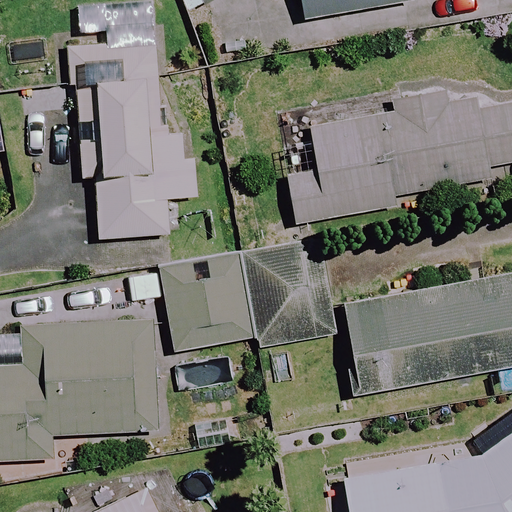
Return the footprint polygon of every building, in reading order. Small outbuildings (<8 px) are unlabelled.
[(212,0),(183,0),(190,12),(212,0)] [(407,0),(299,0),(304,22),(407,0)] [(190,132),(159,134),(152,2),(98,5),(100,48),(66,50),(70,123),(99,122),(100,144),(80,145),(81,178),(93,178),(96,240),(167,236),(165,200),(194,199),(192,168),(190,132)] [(511,102),(472,110),(468,88),(391,103),(390,96),(271,118),(283,179),(292,226),(393,207),(391,197),(487,179),(485,168),(511,163),(511,102)] [(257,340),(259,354),(334,340),(316,240),(241,254),(257,340)] [(257,340),(241,254),(159,269),(176,356),(257,340)] [(511,369),(511,278),(343,309),(358,397),(511,369)] [(0,330),(0,461),(52,459),(51,436),(154,431),(148,322),(23,329),(0,330)] [(511,511),(511,426),(487,431),(492,453),(341,481),(347,511),(511,511)] [(183,511),(165,471),(76,511),(183,511)]
